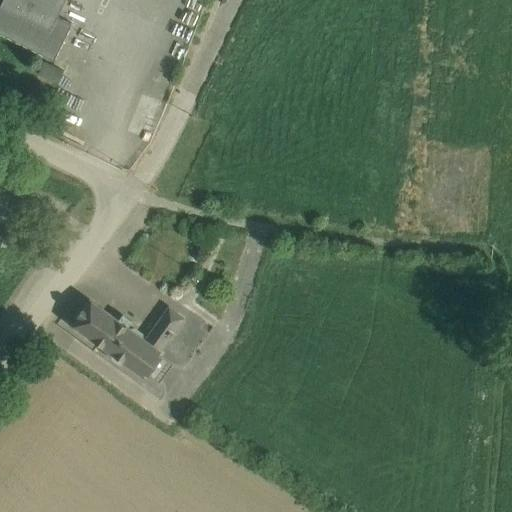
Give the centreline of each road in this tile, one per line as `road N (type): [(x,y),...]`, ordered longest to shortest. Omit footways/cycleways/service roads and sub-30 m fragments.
road 1 (unclassified): [(452,247),(259,227),(113,191)]
road 2 (track): [(478,511),(499,249),(452,247)]
road 3 (unclassified): [(0,364),(98,235),(113,191)]
road 4 (unclassified): [(113,191),(0,129)]
